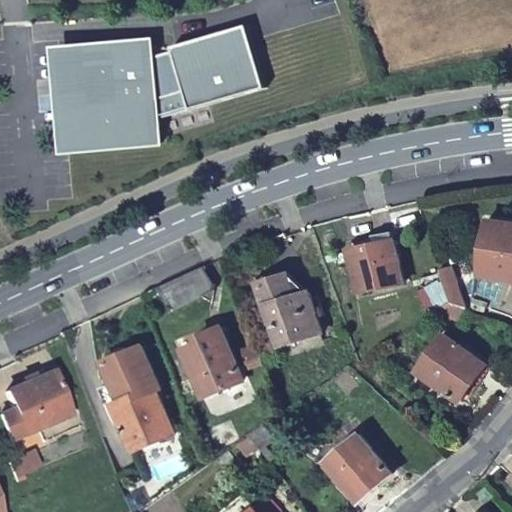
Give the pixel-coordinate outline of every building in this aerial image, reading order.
[(153,42),(66,48),(73,150),(161,143),(159,100),(188,92),(193,110),(267,88),(247,27),(174,47),(176,52),(154,58),(153,42)] [(511,221),(487,218),(477,272),(511,277),(511,221)] [(389,226),(367,232),(370,241),(391,236),(389,226)] [(370,241),(347,246),(357,289),(402,279),(391,236),(370,241)] [(450,299),(464,304),(450,263),(438,267),(450,299)] [(208,283),(200,267),(154,288),(164,309),(205,291),(208,283)] [(285,274),(281,275),(284,288),(261,294),(278,344),(321,330),(309,295),(285,274)] [(284,288),(281,275),(258,283),(261,294),(284,288)] [(451,320),(464,304),(450,299),(434,309),(451,320)] [(241,376),(221,326),(195,337),(197,341),(184,347),(202,391),(241,376)] [(448,337),(420,372),(459,402),(486,365),(448,337)] [(271,339),(257,344),(263,360),(277,354),(271,339)] [(160,387),(142,344),(102,361),(109,376),(120,403),(114,406),(114,407),(132,450),(176,432),(157,389),(160,387)] [(263,360),(257,344),(243,350),(249,365),(263,360)] [(13,408),(25,432),(70,413),(51,371),(6,392),(13,408)] [(120,403),(109,376),(102,379),(114,407),(114,406),(120,403)] [(27,438),(25,432),(13,408),(0,413),(0,414),(16,451),(30,445),(27,438)] [(265,446),(254,433),(242,441),(254,454),(265,446)] [(359,435),(326,463),(363,506),(395,479),(359,435)] [(14,472),(38,463),(32,449),(8,460),(14,472)]
